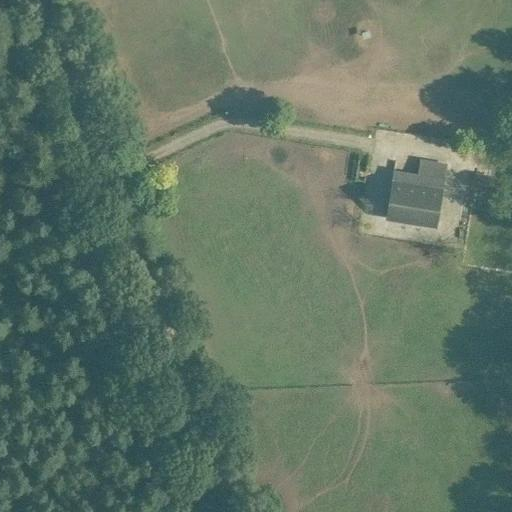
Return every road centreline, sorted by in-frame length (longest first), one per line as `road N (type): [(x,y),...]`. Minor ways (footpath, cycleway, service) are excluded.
road 1 (track): [(233,511),(59,0)]
road 2 (unknown): [(21,0),(193,511)]
